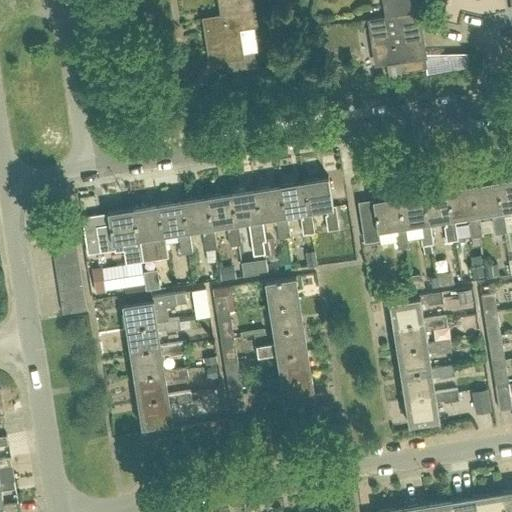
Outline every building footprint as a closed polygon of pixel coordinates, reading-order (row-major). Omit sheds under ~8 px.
[(235,10),(253,7),(251,0),(220,0),(221,3),(233,1),(235,10)] [(399,13),(418,10),(416,0),(384,0),(386,5),(398,3),(399,13)] [(242,53),(238,27),(256,23),(253,7),(235,10),(221,12),(221,13),(215,14),(215,15),(217,14),(218,22),(206,24),(212,59),(227,57),(228,69),(256,65),(254,51),(242,53)] [(418,10),(399,13),(369,17),(377,62),(399,58),(401,70),(427,66),(420,24),(418,10)] [(309,210),(312,210),(327,207),(328,214),(326,214),(328,229),(339,227),(336,204),(333,205),(329,175),(304,179),(309,210)] [(511,175),(496,178),(501,209),(503,209),(511,207),(511,175)] [(507,231),(503,209),(501,209),(496,178),(471,182),(477,213),(479,213),(494,211),(495,217),(494,217),(496,232),(507,231)] [(315,231),(312,210),(309,210),(304,179),(280,183),(285,214),(287,214),(302,211),(303,217),(301,218),(304,233),(315,231)] [(483,235),(479,213),(477,213),(471,182),(447,186),(452,217),(455,217),(470,214),(471,221),(469,221),(472,236),(483,235)] [(291,235),(287,214),(285,214),(280,183),(255,187),(260,218),(263,217),(278,215),(279,221),(277,222),(280,237),(291,235)] [(458,239),(455,217),(452,217),(447,186),(423,190),(428,221),(430,221),(446,218),(447,225),(445,225),(447,240),(458,239)] [(267,239),(263,217),(260,218),(255,187),(231,191),(236,222),(239,221),(254,219),(255,225),(252,225),(257,253),(266,251),(264,240),(267,239)] [(434,242),(430,221),(428,221),(423,190),(398,194),(403,225),(406,225),(421,222),(422,229),(420,229),(423,244),(434,242)] [(242,243),(239,221),(236,222),(231,191),(206,194),(211,226),(215,225),(229,223),(230,229),(228,229),(231,245),(242,243)] [(218,247),(215,225),(211,226),(206,194),(182,198),(187,230),(190,229),(205,227),(206,233),(204,233),(207,249),(218,247)] [(409,246),(406,225),(403,225),(398,194),(373,198),(375,208),(360,210),(365,241),(380,238),(379,229),(397,226),(398,233),(396,233),(398,248),(409,246)] [(194,251),(190,229),(187,230),(182,198),(158,202),(163,233),(166,233),(181,231),(182,237),(180,237),(182,253),(194,251)] [(158,202),(133,206),(138,237),(141,237),(145,259),(169,255),(166,233),(163,233),(158,202)] [(133,260),(145,259),(141,237),(138,237),(133,206),(108,210),(110,223),(96,225),(95,214),(83,215),(89,252),(115,248),(114,241),(132,238),(133,245),(131,245),(133,260)] [(52,240),(75,236),(73,223),(50,227),(52,240)] [(54,251),(77,247),(75,236),(52,240),(54,251)] [(501,262),(511,261),(511,246),(500,247),(501,262)] [(56,263),(79,259),(77,247),(54,251),(56,263)] [(266,257),(259,258),(261,271),(269,270),(266,257)] [(58,275),(81,271),(79,259),(56,263),(58,275)] [(148,265),(109,268),(110,282),(149,279),(148,265)] [(218,268),(220,278),(234,276),(232,265),(218,268)] [(59,287),(83,283),(81,271),(58,275),(59,287)] [(269,304),(300,299),(296,274),(265,279),(269,304)] [(61,299),(85,295),(83,283),(59,287),(61,299)] [(393,326),(425,321),(424,317),(421,302),(428,300),(429,303),(444,300),(442,289),(419,293),(419,296),(389,300),(393,326)] [(153,297),(123,302),(127,327),(158,321),(158,319),(169,317),(167,304),(177,303),(177,301),(187,300),(185,290),(176,291),(153,295),(153,297)] [(484,311),(497,309),(494,291),(481,293),(484,311)] [(217,313),(230,311),(227,293),(214,295),(217,313)] [(85,295),(61,299),(63,311),(87,307),(85,295)] [(273,329),(304,324),(300,299),(269,304),(273,329)] [(429,345),(428,342),(426,326),(432,325),(433,327),(448,325),(446,314),(424,317),(425,321),(393,326),(397,350),(429,345)] [(162,346),(162,343),(159,328),(166,327),(166,329),(181,327),(179,315),(169,317),(158,319),(158,321),(127,327),(131,351),(162,346)] [(488,336),(501,334),(498,315),(485,317),(488,336)] [(221,338),(234,335),(231,317),(218,320),(221,338)] [(119,321),(101,323),(103,341),(120,340),(119,321)] [(277,353),(308,348),(304,324),(273,329),(275,343),(257,346),(259,356),(277,353)] [(432,369),(432,366),(430,350),(436,349),(437,351),(451,349),(450,338),(428,342),(429,345),(397,350),(401,374),(432,369)] [(166,371),(165,368),(163,353),(169,352),(170,354),(185,351),(183,340),(162,343),(162,346),(131,351),(135,376),(166,371)] [(492,360),(505,358),(502,340),(489,342),(492,360)] [(225,362),(238,360),(235,342),(222,344),(225,362)] [(281,378),(312,373),(308,348),(277,353),(281,378)] [(436,393),(436,390),(433,375),(440,374),(441,376),(455,374),(454,363),(432,366),(432,369),(401,374),(405,398),(436,393)] [(170,395),(169,392),(167,377),(173,376),(174,378),(189,376),(187,364),(165,368),(166,371),(135,376),(138,400),(170,395)] [(496,384),(509,382),(506,364),(493,366),(496,384)] [(229,386),(242,384),(239,367),(226,369),(229,386)] [(312,373),(281,378),(285,402),(316,397),(312,373)] [(511,406),(511,403),(510,388),(509,382),(496,384),(497,390),(500,409),(511,406)] [(476,411),(492,409),(488,386),(473,389),(476,411)] [(436,393),(405,398),(409,423),(441,418),(437,399),(444,398),(444,400),(459,398),(458,387),(436,390),(436,393)] [(170,395),(138,400),(142,425),(174,420),(171,401),(177,400),(178,403),(193,400),(191,389),(169,392),(170,395)] [(233,410),(246,408),(243,391),(230,393),(233,410)] [(0,443),(8,442),(7,434),(0,434),(0,443)] [(0,479),(1,480),(14,477),(12,464),(10,455),(0,456),(0,479)] [(0,502),(5,502),(3,489),(15,487),(14,477),(1,480),(0,479),(0,502)] [(511,511),(511,487),(501,490),(504,511),(511,511)] [(504,511),(501,490),(476,494),(479,511),(504,511)] [(479,511),(476,494),(452,497),(454,511),(479,511)] [(454,511),(452,497),(427,501),(429,511),(454,511)] [(0,511),(6,511),(6,510),(19,508),(17,499),(5,502),(0,502),(0,511)] [(429,511),(427,501),(403,505),(403,511),(429,511)]
